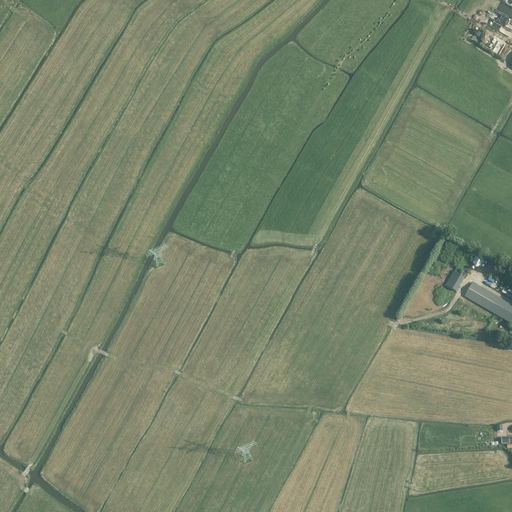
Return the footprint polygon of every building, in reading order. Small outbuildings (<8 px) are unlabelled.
[(511,10),(502,6),(499,14),(495,22),(511,30),(511,10)] [(496,31),(510,39),(511,34),(498,26),(496,31)] [(487,45),(489,37),(480,36),(479,43),(487,45)] [(475,268),(481,267),(484,262),(481,257),(475,258),(472,263),(475,268)] [(434,263),(430,270),(434,272),(438,265),(434,263)] [(445,285),(456,291),(464,278),(453,272),(445,285)] [(511,305),(473,283),(464,297),(510,323),(511,322),(511,323),(509,329),(511,331),(507,338),(511,341),(511,321),(511,319),(511,305)]
